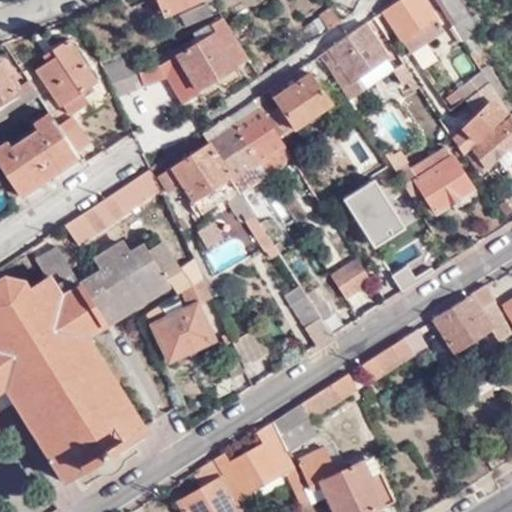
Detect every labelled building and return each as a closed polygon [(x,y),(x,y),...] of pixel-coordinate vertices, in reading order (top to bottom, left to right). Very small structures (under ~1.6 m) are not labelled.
[(160,0),(166,14),(197,0),(160,0)] [(394,0),(383,9),(409,48),(442,27),(423,0),(394,0)] [(434,0),(460,39),(476,28),(458,0),(434,0)] [(206,4),(179,16),(183,26),(211,15),(206,4)] [(338,21),(345,16),(340,10),(334,15),(338,21)] [(334,24),(338,21),(334,15),(330,18),(334,24)] [(197,91),(245,57),(220,17),(190,34),(197,43),(175,56),(183,68),(175,73),(179,80),(187,75),(197,91)] [(318,52),(344,98),(358,89),(350,77),(384,55),(363,21),(318,52)] [(68,39),(51,50),(56,56),(38,69),(60,104),(62,102),(68,113),(86,101),(79,91),(95,82),(68,39)] [(138,78),(128,54),(102,65),(114,95),(135,85),(133,80),(138,78)] [(261,91),(252,96),(276,136),(329,102),(303,62),(266,87),(276,101),(267,107),(261,100),(263,95),(261,91)] [(402,82),(412,76),(403,62),(393,69),(402,82)] [(488,82),(502,104),(507,100),(502,94),(505,92),(486,63),(479,68),(480,70),(488,82)] [(0,107),(19,95),(0,67),(0,66),(0,107)] [(457,88),(465,98),(488,82),(480,70),(457,88)] [(461,152),(462,151),(506,111),(502,104),(488,82),(465,98),(466,100),(475,94),(477,97),(482,93),(488,101),(452,139),(461,152)] [(0,119),(38,95),(32,86),(19,95),(0,107),(0,119)] [(252,111),(233,124),(256,161),(281,144),(276,136),(252,96),(246,100),(252,111)] [(246,100),(226,114),(233,124),(252,111),(246,100)] [(0,167),(18,194),(75,155),(73,151),(57,126),(49,113),(32,124),(36,130),(11,147),(6,141),(0,145),(0,167)] [(226,114),(210,124),(205,128),(212,138),(233,124),(226,114)] [(511,142),(511,118),(509,114),(501,119),(465,149),(477,168),(510,139),(511,142)] [(57,126),(73,151),(87,144),(70,118),(57,126)] [(212,138),(205,128),(200,132),(205,140),(235,187),(236,189),(263,171),(256,161),(233,124),(212,138)] [(235,187),(205,140),(155,174),(166,190),(180,182),(199,211),(235,187)] [(281,144),(256,161),(263,171),(288,155),(281,144)] [(389,172),(408,199),(421,191),(433,212),(471,189),(444,146),(408,170),(404,163),(399,166),(389,172)] [(382,159),(389,172),(399,166),(394,156),(388,159),(387,157),(382,159)] [(157,189),(147,167),(65,222),(76,241),(157,189)] [(376,180),(338,204),(368,253),(418,221),(402,197),(391,204),(376,180)] [(230,207),(240,223),(245,220),(248,219),(252,216),(242,199),(230,207)] [(248,219),(245,220),(269,259),(277,254),(276,253),(272,246),(261,230),(255,221),(252,216),(248,219)] [(261,217),(255,221),(261,230),(266,227),(261,217)] [(195,232),(205,250),(222,241),(212,223),(195,232)] [(160,277),(175,268),(158,243),(145,251),(140,244),(126,253),(118,243),(93,257),(102,269),(80,281),(56,243),(35,257),(47,275),(28,287),(24,279),(4,276),(0,278),(0,388),(5,386),(65,479),(145,430),(88,339),(166,286),(166,285),(160,277)] [(272,246),(276,253),(281,250),(276,244),(272,246)] [(353,257),(333,271),(349,294),(368,281),(353,257)] [(199,279),(189,258),(175,268),(160,277),(166,285),(168,283),(176,293),(180,291),(199,279)] [(400,291),(416,281),(406,266),(390,276),(400,291)] [(333,271),(328,274),(343,297),(349,294),(333,271)] [(207,299),(199,279),(180,291),(187,307),(151,325),(167,361),(211,340),(194,304),(207,299)] [(482,283),(471,290),(480,305),(491,299),(482,283)] [(302,294),(317,318),(334,307),(318,284),(302,294)] [(303,328),(317,318),(302,294),(296,285),(281,295),(303,328)] [(467,293),(429,318),(451,352),(488,328),(467,293)] [(511,297),(500,306),(511,323),(511,297)] [(252,327),(228,343),(230,347),(240,368),(264,352),(252,327)] [(412,329),(358,364),(366,379),(422,347),(412,329)] [(228,377),(241,370),(240,368),(230,347),(217,353),(228,377)] [(345,372),(269,421),(283,450),(311,432),(304,417),(353,386),(345,372)] [(221,475),(234,499),(284,470),(301,503),(295,506),(297,511),(313,511),(283,450),(269,421),(256,429),(262,441),(228,460),(222,451),(220,452),(211,458),(221,475)] [(321,447),(295,461),(303,479),(301,480),(304,487),(318,479),(333,511),(363,511),(391,499),(369,455),(342,468),(339,462),(331,465),(321,447)] [(211,458),(192,469),(194,473),(192,475),(199,489),(219,475),(221,475),(211,458)] [(239,511),(219,475),(199,489),(178,501),(183,511),(239,511)]
